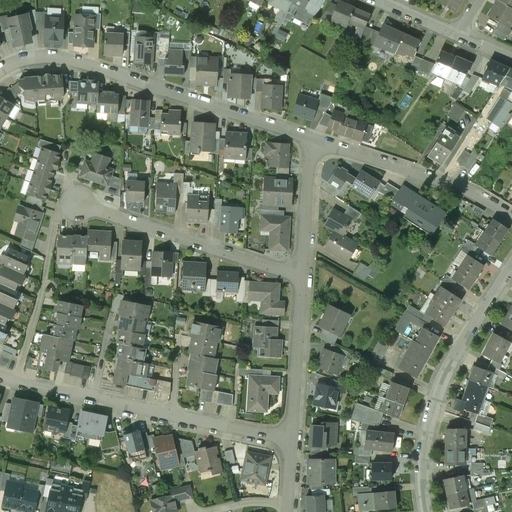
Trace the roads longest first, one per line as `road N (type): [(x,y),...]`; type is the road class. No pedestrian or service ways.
road 1 (residential): [(0,70),(31,59),(65,60),(313,139)]
road 2 (residential): [(511,266),(441,382),(423,450),(425,511)]
road 3 (residential): [(303,275),(75,202)]
road 4 (residential): [(313,139),(458,186),(511,217)]
road 5 (residential): [(15,382),(58,212),(75,202)]
road 6 (residential): [(291,440),(303,275)]
road 7 (residential): [(303,275),(313,139)]
road 8 (residential): [(291,440),(171,416)]
